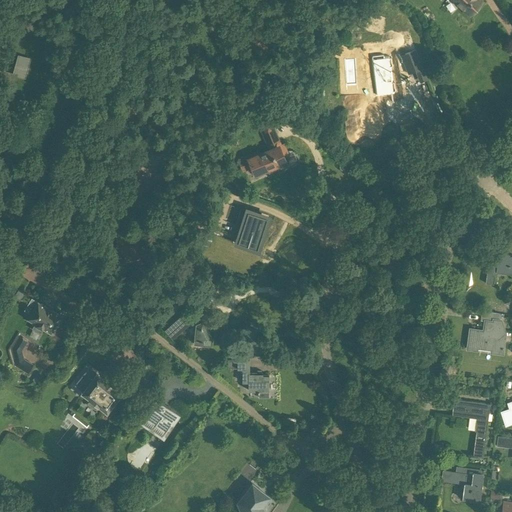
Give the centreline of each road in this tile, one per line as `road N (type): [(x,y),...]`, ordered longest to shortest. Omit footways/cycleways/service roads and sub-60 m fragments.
road 1 (residential): [(345,426),(326,314),(346,234),(403,161),(451,156),(483,176)]
road 2 (residential): [(404,511),(434,301),(483,176)]
road 3 (residential): [(295,444),(35,238)]
